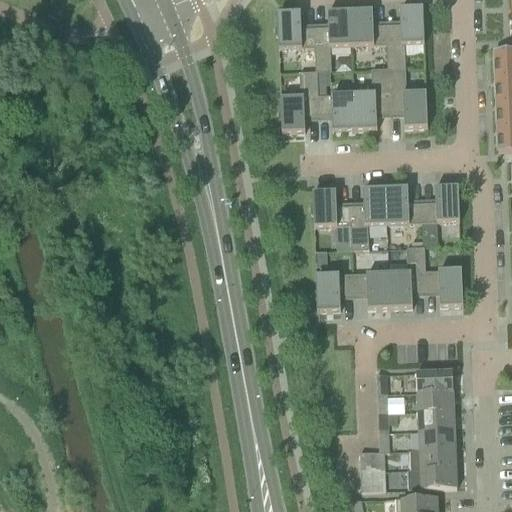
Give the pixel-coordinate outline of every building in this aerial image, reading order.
[(403,50),(423,49),(422,14),(398,14),(399,30),(385,31),(386,51),(387,51),(388,75),(404,74),(403,50)] [(327,33),(313,34),(314,54),(315,78),(331,77),(330,53),(350,52),(349,16),(326,17),(327,33)] [(386,51),(385,31),(372,31),(371,16),(349,16),(350,52),(386,51)] [(314,54),(313,34),(300,34),(299,18),(276,19),(277,33),(274,33),(275,41),(277,41),(278,55),(313,54),(314,54)] [(493,55),(494,81),(511,80),(511,54),(509,54),(493,55)] [(388,75),(387,75),(389,119),(403,118),(403,134),(426,133),(425,97),(405,98),(404,74),(388,75)] [(373,99),(352,100),(354,136),(376,135),(376,119),(389,119),(387,75),(372,75),(373,99)] [(299,102),(279,103),(280,117),(278,117),(278,125),(280,125),(281,139),(304,138),(304,122),(317,122),(316,102),(315,102),(315,78),(298,78),(299,102)] [(511,80),(494,81),(495,106),(511,105),(511,80)] [(354,136),(352,100),(316,102),(317,122),(331,121),(331,137),(354,136)] [(511,105),(495,106),(496,131),(511,130),(511,105)] [(511,130),(496,131),(497,157),(511,156),(511,130)] [(439,228),(458,228),(457,192),(434,193),(434,209),(420,209),(421,229),(422,229),(439,228)] [(407,194),(384,195),(386,231),(421,229),(420,209),(407,210),(407,194)] [(362,211),(349,212),(350,232),(349,232),(350,256),(366,256),(365,231),(386,231),(384,195),(362,196),(362,211)] [(350,232),(349,212),(335,213),(335,197),(312,198),(312,212),(310,212),(310,219),(312,219),(313,234),(349,232),(350,232)] [(408,278),(388,279),(389,315),(412,314),(411,298),(424,297),(424,277),(423,253),(407,254),(408,278)] [(424,277),(424,297),(438,297),(439,313),(462,312),(460,276),(424,277)] [(388,279),(352,280),(352,300),(366,300),(367,315),(389,315),(388,279)] [(352,280),(315,282),(315,296),(313,296),(313,303),(316,303),(316,317),(340,316),(339,301),(352,300),(352,280)] [(416,399),(452,397),(451,378),(415,379),(416,399)] [(376,400),(386,400),(385,380),(375,380),(376,400)] [(452,397),(416,399),(417,418),(453,416),(452,397)] [(386,400),(376,400),(377,419),(387,419),(386,400)] [(454,436),(453,416),(417,418),(418,437),(454,436)] [(387,438),(387,419),(377,419),(378,439),(387,438)] [(454,455),(454,436),(418,437),(418,456),(454,455)] [(388,457),(387,438),(378,439),(379,458),(383,458),(388,457)] [(454,455),(418,456),(408,457),(409,476),(455,474),(454,455)] [(383,458),(379,458),(359,458),(359,478),(383,477),(383,458)] [(455,474),(409,476),(406,476),(407,496),(456,494),(455,474)] [(383,477),(359,478),(360,498),(384,497),(383,477)] [(436,511),(436,503),(400,504),(394,504),(394,511),(436,511)]
